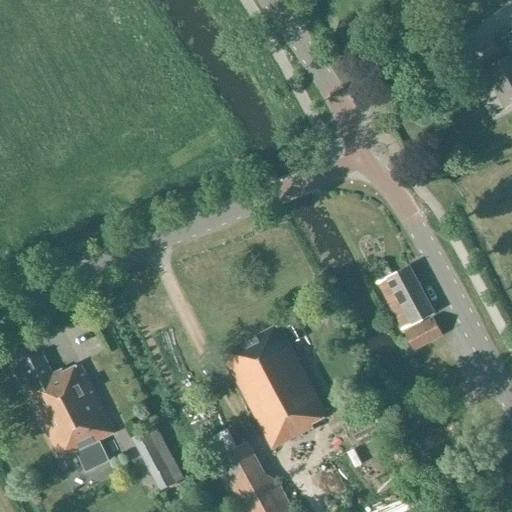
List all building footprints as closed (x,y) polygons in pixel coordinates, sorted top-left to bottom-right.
[(511,55),(486,69),(497,90),(495,91),(504,107),(511,102),(511,55)] [(419,321),(434,313),(409,266),(378,283),(403,329),(411,325),(413,328),(405,333),(414,351),(442,336),(433,318),(421,324),(419,321)] [(327,416),(289,345),(303,337),(296,323),(287,328),(293,338),(287,341),(278,324),(222,354),(272,450),(313,428),(311,424),(327,416)] [(52,374),(43,355),(20,366),(28,384),(22,387),(30,403),(33,401),(36,408),(34,409),(60,459),(77,451),(87,470),(108,459),(98,440),(115,431),(80,364),(63,372),(62,370),(52,374)] [(182,480),(154,425),(131,437),(160,492),(182,480)] [(212,459),(239,511),(294,511),(278,482),(264,473),(247,441),(212,459)]
